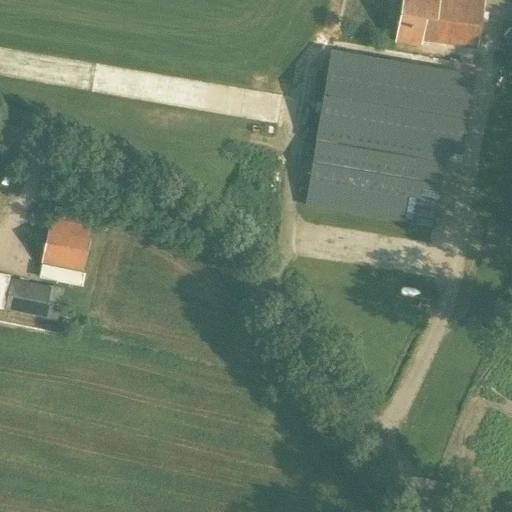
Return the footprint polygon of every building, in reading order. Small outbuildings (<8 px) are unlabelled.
[(483,0),(402,0),(395,42),(419,46),(420,39),(475,49),(483,0)] [(310,140),(457,157),(467,67),(337,52),(333,93),(315,91),(310,140)] [(372,152),(337,146),(334,167),(324,165),(321,183),(330,184),(328,199),(362,205),(366,185),(368,185),(403,192),(408,163),(371,156),(372,152)] [(81,271),(90,227),(50,219),(41,263),(81,271)] [(44,319),(51,287),(10,278),(3,310),(44,319)] [(92,323),(90,330),(115,334),(116,327),(92,323)]
